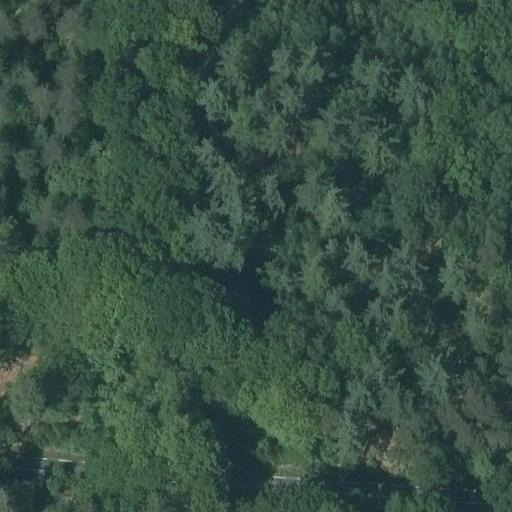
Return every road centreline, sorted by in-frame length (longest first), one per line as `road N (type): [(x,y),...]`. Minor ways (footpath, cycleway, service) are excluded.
road 1 (primary): [(511,508),(0,467)]
road 2 (track): [(511,356),(256,337),(61,341),(0,351)]
